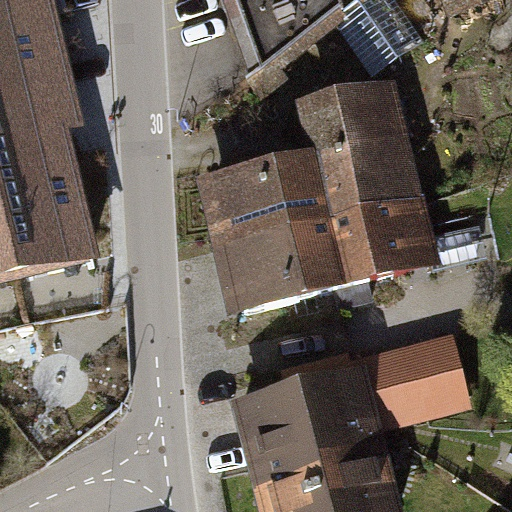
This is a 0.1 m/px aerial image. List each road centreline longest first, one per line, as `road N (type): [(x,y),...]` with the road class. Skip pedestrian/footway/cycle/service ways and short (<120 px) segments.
road 1 (tertiary): [(165,449),(139,0)]
road 2 (residential): [(22,511),(165,449)]
